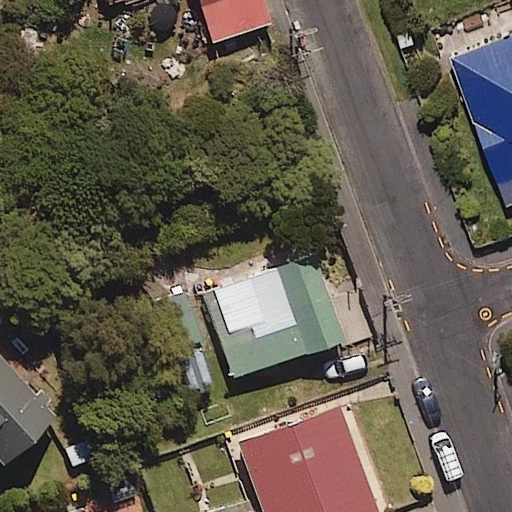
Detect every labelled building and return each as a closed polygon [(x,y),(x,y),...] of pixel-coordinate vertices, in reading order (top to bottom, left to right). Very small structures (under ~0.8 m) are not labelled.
[(88,0),(93,12),(127,0),(181,0),(197,44),(273,18),(266,0),(88,0)] [(511,24),(450,48),(506,193),(511,190),(511,24)] [(341,335),(311,243),(198,281),(228,372),(341,335)] [(210,374),(180,279),(153,288),(183,383),(210,374)] [(0,350),(0,443),(7,451),(53,406),(0,350)] [(376,511),(334,393),(227,432),(248,490),(186,511),(376,511)]
